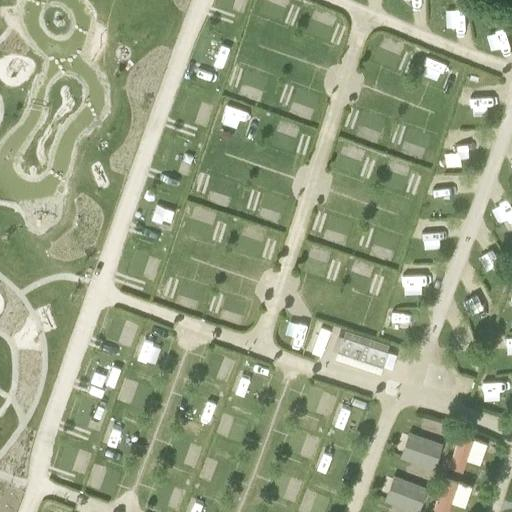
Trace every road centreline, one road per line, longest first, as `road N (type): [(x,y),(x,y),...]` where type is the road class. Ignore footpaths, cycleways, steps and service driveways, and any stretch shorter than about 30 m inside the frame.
road 1 (track): [(205,0),(36,467),(41,494)]
road 2 (track): [(511,430),(98,292)]
road 3 (track): [(262,348),(365,10)]
road 4 (track): [(411,399),(511,117)]
road 5 (track): [(511,68),(339,0)]
road 6 (track): [(395,396),(352,511)]
